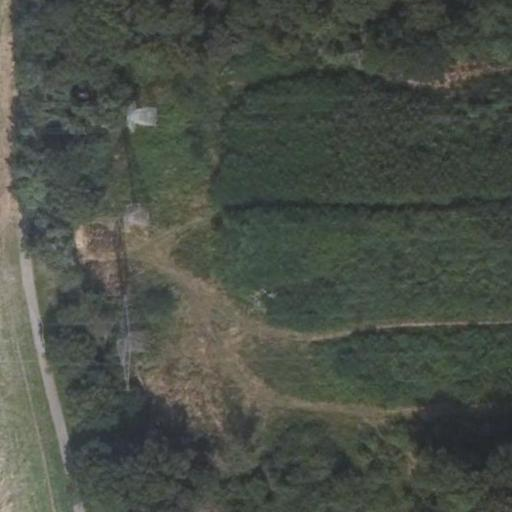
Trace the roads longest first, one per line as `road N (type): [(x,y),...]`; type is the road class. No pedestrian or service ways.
road 1 (track): [(511,357),(273,369),(221,363)]
road 2 (track): [(221,363),(197,313),(141,255)]
